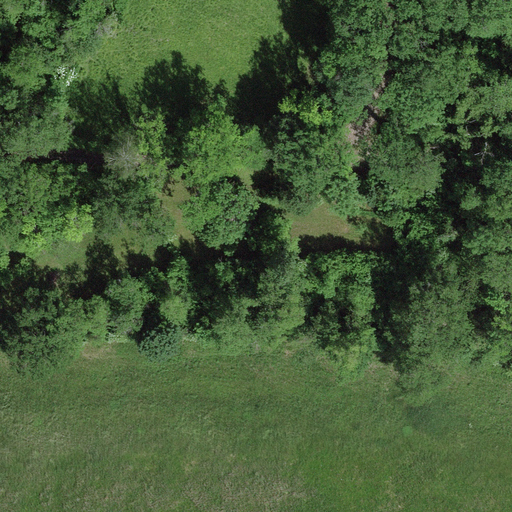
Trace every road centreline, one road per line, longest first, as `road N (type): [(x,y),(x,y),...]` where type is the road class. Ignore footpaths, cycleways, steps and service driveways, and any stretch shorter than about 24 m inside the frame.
road 1 (track): [(0,337),(183,298),(511,331)]
road 2 (track): [(400,0),(380,94),(355,132),(326,150),(120,162),(0,157)]
